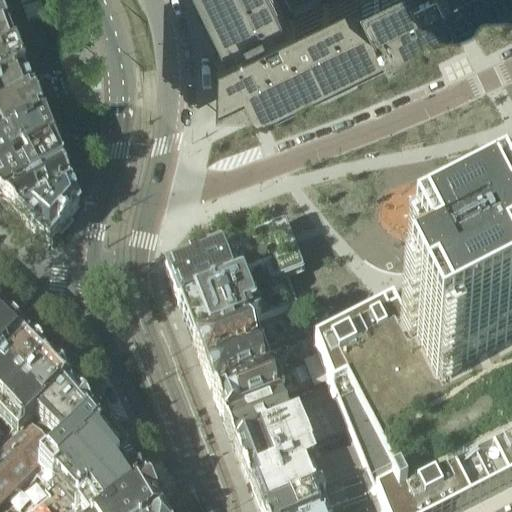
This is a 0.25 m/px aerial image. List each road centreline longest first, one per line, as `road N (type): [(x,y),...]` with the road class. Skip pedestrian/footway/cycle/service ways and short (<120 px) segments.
road 1 (residential): [(150,198),(274,166),(511,70)]
road 2 (tertiary): [(91,276),(111,359),(200,511)]
road 3 (tertiary): [(215,511),(144,309),(138,262)]
road 4 (tertiary): [(150,198),(173,79),(158,0)]
road 5 (tertiary): [(103,0),(122,78),(109,191)]
